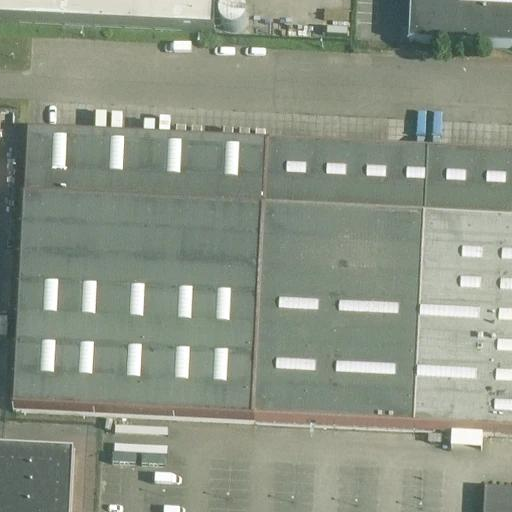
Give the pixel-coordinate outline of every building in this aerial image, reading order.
[(0,0),(0,24),(214,35),(216,0),(0,0)] [(511,0),(411,0),(409,45),(511,50),(511,0)] [(511,166),(26,142),(13,414),(511,439),(511,166)] [(0,511),(71,511),(75,458),(0,453),(0,511)] [(483,511),(511,511),(511,491),(484,490),(483,511)]
